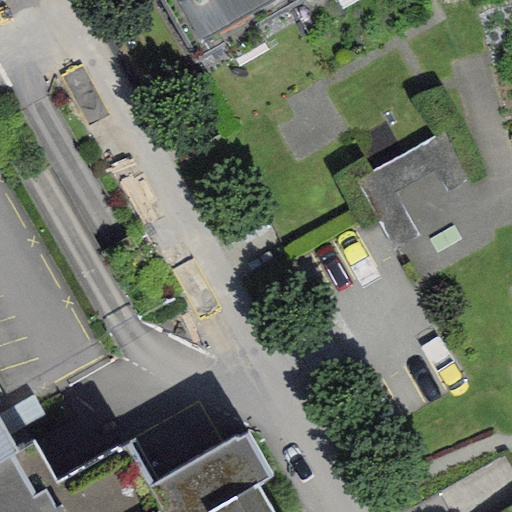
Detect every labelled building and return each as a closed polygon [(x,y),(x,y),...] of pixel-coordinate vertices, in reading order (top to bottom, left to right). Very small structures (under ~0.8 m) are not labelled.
[(173,0),(210,70),(334,0),(173,0)] [(438,163),(450,185),(492,162),(444,75),(417,90),(439,130),(366,169),(402,235),(424,223),(402,182),(438,163)] [(0,456),(15,448),(0,421),(0,456)] [(41,490),(0,511),(273,511),(258,483),(264,479),(237,434),(140,486),(119,446),(41,490)] [(0,511),(41,490),(27,467),(15,448),(0,456),(0,511)]
